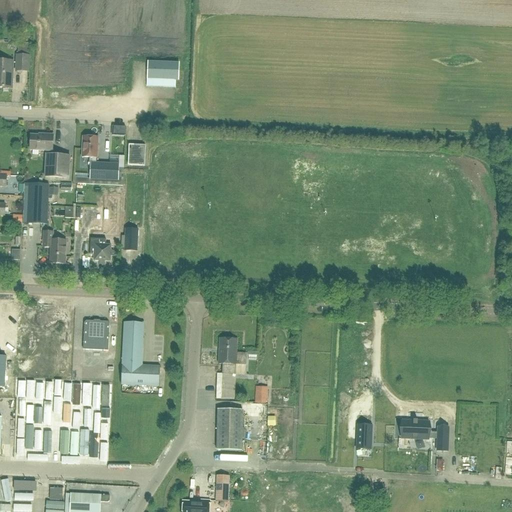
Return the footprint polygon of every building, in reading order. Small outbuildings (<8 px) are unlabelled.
[(18,46),(18,56),(17,56),(16,72),(28,72),(29,56),(28,56),(28,47),(18,46)] [(0,61),(0,88),(11,89),(11,75),(13,75),(14,62),(0,61)] [(179,80),(180,64),(148,63),(147,87),(176,88),(176,80),(179,80)] [(44,136),(31,135),(31,151),(47,152),(47,155),(46,155),(45,177),(69,179),(70,157),(54,156),(52,153),(53,135),(44,135),(44,136)] [(83,137),(82,157),(89,158),(89,163),(91,163),(90,180),(119,181),(120,165),(97,164),(97,158),(98,138),(83,137)] [(146,146),(129,145),(128,166),(145,167),(146,146)] [(29,184),(27,224),(48,225),(49,185),(29,184)] [(115,214),(97,213),(97,226),(115,227),(115,214)] [(13,216),(13,225),(22,225),(22,216),(13,216)] [(126,229),(125,251),(138,252),(138,230),(126,229)] [(44,232),(43,248),(51,248),(50,264),(65,265),(66,241),(53,241),(53,233),(44,232)] [(111,262),(111,257),(115,257),(115,251),(111,250),(111,245),(106,245),(106,240),(91,239),(90,256),(94,256),(94,261),(99,261),(99,266),(105,266),(105,262),(111,262)] [(108,352),(110,324),(108,323),(86,321),(84,323),(83,350),(108,352)] [(124,323),(122,363),(122,386),(160,387),(160,367),(142,366),(144,324),(124,323)] [(220,339),(219,365),(223,365),(222,375),(236,375),(236,365),(246,366),(247,354),(237,353),(237,340),(220,339)] [(246,379),(246,369),(238,369),(238,379),(246,379)] [(381,421),(391,422),(392,407),(382,406),(381,421)] [(242,451),(243,411),(218,410),(217,451),(242,451)] [(428,433),(429,423),(402,422),(401,439),(428,440),(428,439),(437,440),(436,452),(446,453),(448,429),(437,428),(437,433),(428,433)] [(372,426),(357,426),(356,450),(371,450),(372,426)] [(403,458),(404,476),(418,475),(417,457),(403,458)] [(217,476),(216,502),(228,502),(230,476),(217,476)] [(61,488),(51,488),(50,500),(60,500),(61,488)] [(69,511),(100,511),(100,502),(108,503),(110,501),(110,496),(71,494),(69,511)] [(199,502),(183,502),(182,511),(208,511),(209,501),(199,501),(199,502)]
